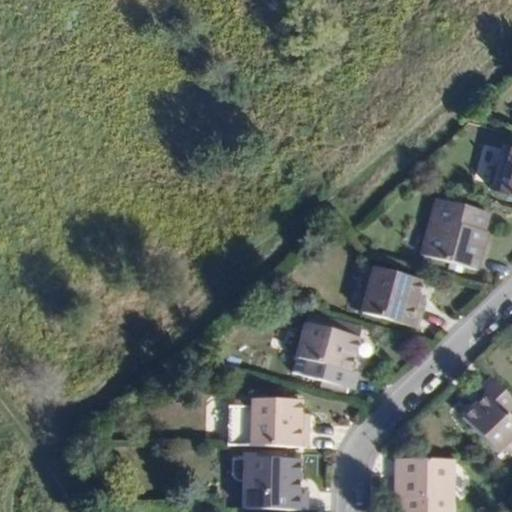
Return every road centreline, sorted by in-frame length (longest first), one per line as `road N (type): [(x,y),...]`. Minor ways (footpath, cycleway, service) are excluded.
road 1 (residential): [(511,288),(347,455),(349,511)]
road 2 (track): [(0,408),(76,511)]
